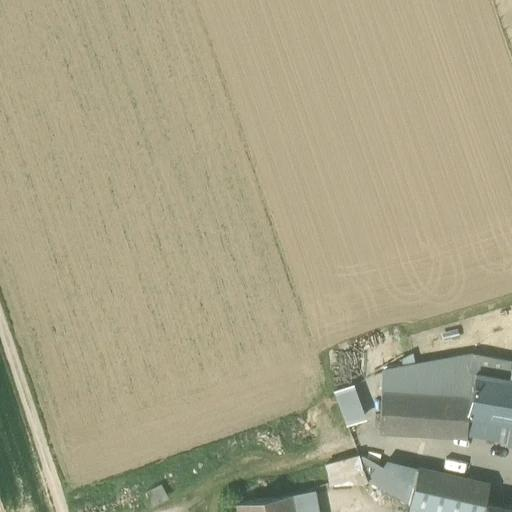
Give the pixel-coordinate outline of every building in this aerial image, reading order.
[(465,436),(465,435),(467,415),(466,415),(469,397),(474,373),(508,379),(511,361),(474,355),(382,372),(381,391),(378,431),(465,436)] [(466,415),(467,415),(509,423),(511,423),(511,379),(508,379),(474,373),(469,397),(466,415)] [(352,384),(333,391),(345,424),(365,418),(352,384)] [(509,423),(467,415),(465,435),(506,442),(509,423)] [(357,456),(326,465),(328,484),(366,481),(357,456)] [(380,469),(357,456),(367,481),(387,493),(409,505),(413,488),(380,469)] [(385,461),(380,469),(413,488),(417,469),(385,461)] [(417,469),(413,488),(409,505),(409,506),(417,508),(434,511),(480,511),(483,501),(484,501),(488,485),(417,469)] [(161,483),(143,492),(150,507),(168,498),(161,483)] [(318,511),(314,490),(229,505),(230,511),(318,511)] [(511,511),(511,507),(484,501),(483,501),(480,511),(511,511)]
